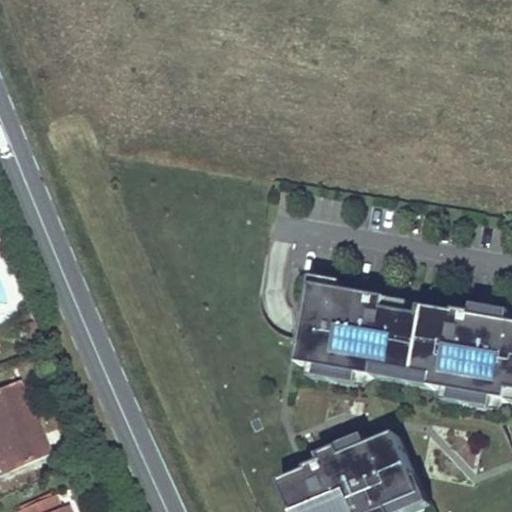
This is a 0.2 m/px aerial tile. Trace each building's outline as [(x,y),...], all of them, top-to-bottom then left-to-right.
[(314,331),(307,330),(301,366),(376,378),(377,368),(434,378),(432,388),(509,402),(511,391),(511,323),(475,317),(475,314),(457,311),(456,318),(445,316),(445,312),(422,309),(421,317),(387,311),(389,300),(371,297),(370,299),(321,290),(314,331)] [(45,346),(35,322),(23,327),(33,351),(45,346)] [(434,378),(377,368),(376,378),(432,388),(434,378)] [(0,448),(10,472),(51,455),(20,383),(0,391),(0,448)] [(303,476),(283,484),(294,511),(391,511),(425,497),(399,436),(348,457),(344,449),(325,457),(327,463),(312,470),(314,475),(304,480),(303,476)] [(0,463),(5,475),(10,472),(0,448),(0,463)] [(312,470),(302,473),(303,476),(304,480),(314,475),(312,470)] [(61,510),(55,496),(20,511),(19,511),(63,511),(62,509),(61,510)]
